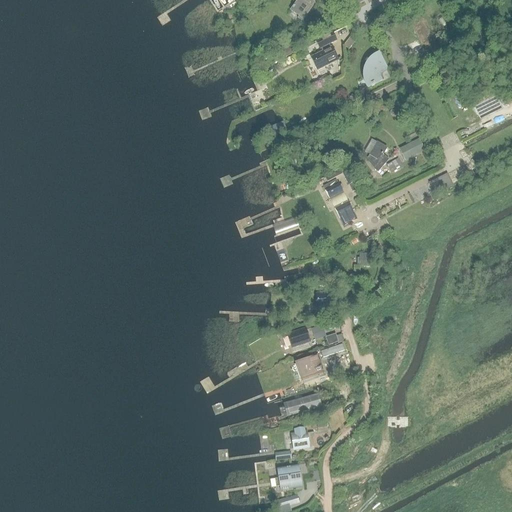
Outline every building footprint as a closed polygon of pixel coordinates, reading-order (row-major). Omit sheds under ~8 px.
[(297,0),(290,9),(299,16),(298,17),(302,20),(303,18),(304,19),(314,6),(313,5),(316,1),(313,0),(297,0)] [(317,71),(339,60),(332,46),(331,46),(330,44),(338,40),(334,33),(331,34),(330,33),(322,37),(323,39),(317,42),(316,41),(315,42),(319,50),(321,50),(322,52),(311,57),(317,71)] [(351,37),(344,46),(347,49),(354,40),(351,37)] [(281,51),(277,53),(280,60),(292,54),(288,46),(285,47),(286,48),(280,50),(281,51)] [(374,85),(382,81),(381,80),(381,76),(382,73),(385,70),(386,70),(378,56),(376,57),(371,61),(368,66),(366,72),(365,78),(366,85),(368,87),(367,88),(368,88),(371,86),(371,87),(374,86),(374,85)] [(270,65),(262,69),(265,75),(273,70),(270,65)] [(286,131),(285,128),(283,124),(269,130),(272,136),(272,137),(286,131)] [(372,140),(364,152),(369,155),(367,159),(368,161),(368,162),(378,173),(389,160),(383,156),(387,148),(377,142),(376,143),(372,140)] [(413,150),(402,155),(405,162),(425,151),(420,142),(411,146),(413,150)] [(394,165),(393,162),(387,165),(392,173),(400,168),(397,163),(394,165)] [(325,178),(327,182),(342,175),(340,170),(325,178)] [(359,189),(349,170),(343,173),(349,185),(346,187),(348,190),(351,188),(353,192),(359,189)] [(325,190),(330,200),(343,193),(338,183),(325,190)] [(357,220),(348,202),(335,209),(343,227),(357,220)] [(357,250),(336,255),(338,265),(354,261),(356,269),(368,266),(364,250),(357,252),(357,250)] [(316,294),(318,310),(333,309),(331,293),(316,294)] [(311,343),(306,329),(287,335),(292,349),(311,343)] [(336,334),(326,338),(329,346),(339,343),(336,334)] [(317,357),(297,365),(302,380),(323,372),(317,357)] [(329,376),(346,368),(341,357),(324,365),(329,376)] [(317,398),(288,406),(290,415),(320,406),(318,401),(321,400),(323,406),(336,402),(333,394),(321,397),(321,398),(318,399),(317,398)] [(305,433),(304,429),(294,430),(294,435),(291,436),(293,452),(309,450),(307,433),(305,433)] [(292,451),(276,452),(276,460),(292,459),(292,451)] [(279,479),(276,479),(277,487),(280,487),(281,490),(301,487),(299,469),(286,471),(286,469),(286,471),(278,472),(278,470),(277,470),(279,479)] [(287,498),(276,502),(278,508),(289,504),(287,498)]
